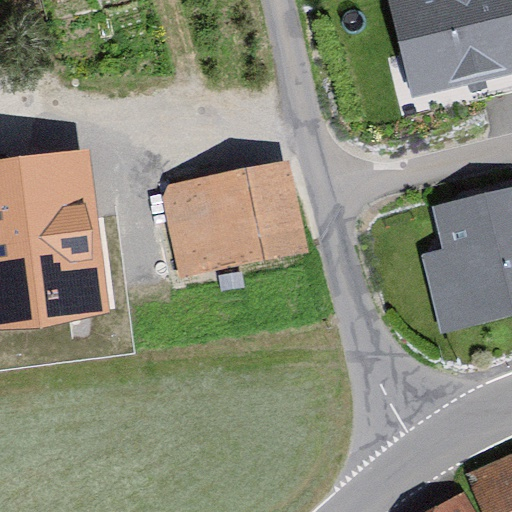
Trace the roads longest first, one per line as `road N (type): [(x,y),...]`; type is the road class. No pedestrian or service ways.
road 1 (unclassified): [(399,461),(286,0)]
road 2 (tertiary): [(399,461),(511,406)]
